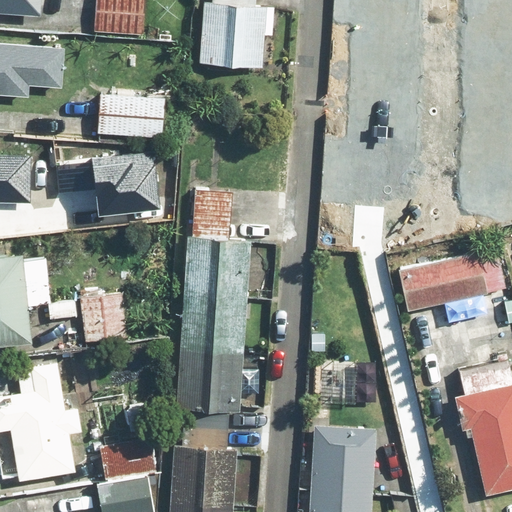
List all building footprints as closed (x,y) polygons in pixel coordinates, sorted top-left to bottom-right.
[(0,0),(0,12),(38,14),(38,0),(0,0)] [(142,0),(91,0),(90,28),(140,31),(142,0)] [(200,0),(197,68),(260,71),(262,31),(272,31),(273,6),(254,5),(254,0),(200,0)] [(0,92),(27,94),(28,82),(62,84),(65,50),(0,45),(0,92)] [(163,95),(95,90),(92,132),(160,136),(163,95)] [(379,143),(360,145),(369,200),(444,188),(455,231),(511,223),(511,202),(509,177),(456,184),(454,168),(448,169),(442,123),(378,131),(379,143)] [(95,161),(102,214),(161,206),(154,153),(95,161)] [(72,182),(68,154),(49,156),(53,184),(72,182)] [(0,201),(30,202),(31,159),(0,158),(0,201)] [(227,240),(230,189),(185,187),(174,419),(236,422),(245,241),(227,240)] [(97,192),(54,190),(53,225),(95,226),(97,192)] [(494,248),(393,265),(400,307),(501,290),(494,248)] [(19,253),(0,255),(0,347),(26,345),(22,306),(49,303),(44,260),(20,262),(19,253)] [(125,338),(119,290),(76,296),(82,343),(125,338)] [(511,490),(511,393),(504,359),(457,370),(462,389),(455,391),(480,498),(511,490)] [(59,408),(52,362),(25,367),(26,375),(14,377),(16,391),(0,393),(0,432),(6,431),(14,481),(72,471),(65,433),(77,431),(73,405),(59,408)] [(354,403),(357,365),(314,362),(312,400),(354,403)] [(368,511),(372,428),(305,425),(301,511),(368,511)] [(225,511),(231,447),(170,442),(164,511),(225,511)] [(148,511),(144,477),(93,483),(96,511),(148,511)]
